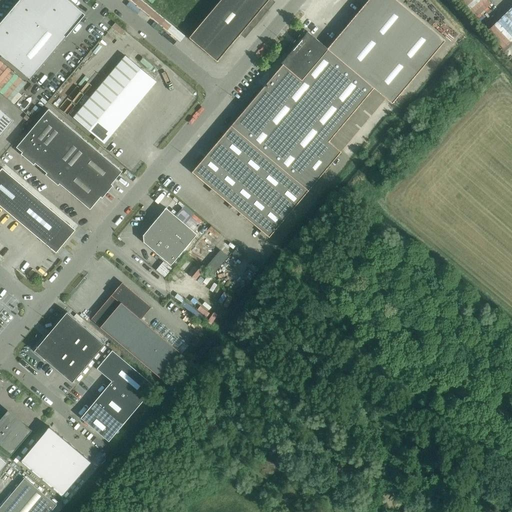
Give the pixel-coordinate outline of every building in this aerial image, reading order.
[(19,0),(0,23),(0,54),(7,60),(30,80),(66,37),(85,15),(66,0),(19,0)] [(220,0),(189,38),(217,62),(269,0),(220,0)] [(368,0),(352,20),(417,75),(445,41),(396,0),(368,0)] [(507,43),(511,39),(511,4),(490,23),(507,43)] [(307,32),(304,37),(370,93),(374,88),(392,104),(417,75),(352,20),(327,49),(307,32)] [(283,65),(277,71),(342,126),(370,93),(304,37),(281,63),(283,65)] [(156,82),(125,56),(73,118),(104,144),(156,82)] [(329,142),(342,126),(277,71),(248,105),(326,170),(341,152),(329,142)] [(70,113),(74,116),(82,105),(78,102),(70,113)] [(220,139),(297,204),(326,170),(248,105),(220,139)] [(0,136),(13,121),(0,110),(0,136)] [(21,154),(29,162),(63,122),(48,110),(16,148),(22,153),(21,154)] [(45,173),(78,134),(63,122),(29,162),(34,165),(35,164),(45,173)] [(78,134),(45,173),(47,173),(46,175),(46,174),(45,175),(58,186),(59,185),(58,185),(59,184),(60,185),(92,147),(78,134)] [(297,204),(220,139),(192,172),(269,238),(297,204)] [(92,147),(60,185),(75,197),(107,159),(92,147)] [(107,159),(75,197),(90,210),(101,197),(102,198),(101,198),(102,199),(113,186),(112,185),(111,184),(122,172),(107,159)] [(0,170),(0,206),(56,253),(75,230),(2,168),(0,170)] [(45,202),(48,200),(34,187),(31,190),(45,202)] [(178,213),(195,228),(203,220),(185,205),(178,213)] [(166,208),(143,235),(143,242),(171,265),(197,234),(166,208)] [(203,236),(211,243),(220,233),(211,226),(203,236)] [(214,272),(235,249),(228,242),(207,265),(214,272)] [(91,318),(100,327),(161,379),(182,354),(139,318),(150,305),(121,282),(91,318)] [(43,359),(44,359),(72,383),(105,344),(67,312),(56,325),(57,326),(39,348),(37,346),(36,347),(38,348),(36,351),(44,358),(43,359)] [(112,381),(140,404),(155,387),(112,351),(97,369),(112,381)] [(112,381),(96,400),(124,423),(140,404),(112,381)] [(124,423),(96,400),(81,418),(109,442),(124,423)] [(0,444),(12,454),(32,430),(31,430),(30,431),(8,412),(0,421),(0,444)] [(49,427),(20,461),(31,470),(41,479),(62,497),(91,462),(49,427)] [(0,511),(50,511),(56,505),(24,478),(0,507),(0,511)]
